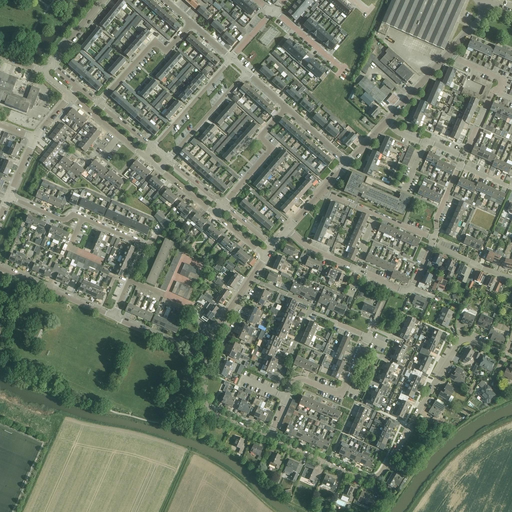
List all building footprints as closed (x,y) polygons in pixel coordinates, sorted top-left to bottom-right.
[(120,0),(116,5),(122,9),(126,4),(121,0),(120,0)] [(195,10),(200,5),(195,0),(190,5),(195,10)] [(246,0),(242,0),(237,6),(236,7),(240,11),(241,10),(248,2),(249,1),(246,0)] [(302,0),(299,0),(296,4),(305,11),(309,6),(302,0)] [(341,0),(340,0),(335,6),(338,10),(344,3),(341,0)] [(389,7),(378,32),(385,36),(389,26),(444,51),(466,0),(389,0),(386,6),(389,7)] [(152,1),(148,6),(153,11),(157,6),(152,1)] [(248,2),(241,10),(245,13),(252,5),(248,2)] [(344,3),(338,10),(342,13),(348,6),(344,3)] [(296,4),(292,9),(300,16),(305,11),(296,4)] [(112,10),(118,14),(122,9),(116,5),(112,10)] [(257,9),(252,5),(245,13),(244,14),(251,20),(256,15),(253,13),(257,9)] [(153,11),(158,15),(162,10),(157,6),(153,11)] [(348,6),(342,13),(346,16),(352,10),(348,6)] [(197,12),(202,16),(207,11),(202,7),(197,12)] [(292,9),(288,14),(290,16),(290,17),(292,19),(293,19),(296,21),(300,16),(292,9)] [(122,18),(118,14),(112,10),(108,15),(114,19),(116,17),(120,20),(122,18)] [(162,10),(158,15),(162,19),(167,14),(162,10)] [(219,12),(221,15),(226,19),(228,17),(221,10),(219,12)] [(207,21),(211,17),(212,16),(207,11),(202,16),(207,21)] [(167,14),(162,19),(167,24),(172,19),(167,14)] [(104,20),(110,24),(114,19),(108,15),(104,20)] [(122,18),(126,22),(129,24),(133,19),(131,17),(129,15),(126,19),(123,16),(122,18)] [(315,21),(311,17),(303,26),(308,30),(315,21)] [(172,19),(167,24),(172,28),(177,23),(172,19)] [(110,24),(104,20),(100,25),(105,30),(110,24)] [(211,26),(216,30),(220,25),(215,21),(211,26)] [(315,21),(308,30),(312,33),(311,33),(312,33),(319,25),(319,24),(317,26),(314,23),(315,21)] [(238,30),(240,28),(234,22),(228,28),(231,31),(234,27),(238,30)] [(172,28),(173,29),(177,32),(182,27),(177,23),(172,28)] [(221,35),(225,30),(220,25),(216,30),(221,35)] [(323,28),(319,25),(312,33),(316,37),(323,28)] [(93,33),(99,37),(103,32),(98,28),(93,33)] [(240,28),(238,30),(241,34),(237,39),(239,41),(246,34),(240,28)] [(323,28),(316,37),(320,40),(326,33),(322,30),(323,28)] [(141,34),(146,39),(151,34),(146,29),(141,34)] [(95,42),(99,37),(93,33),(89,38),(95,42)] [(222,38),(227,42),(231,37),(226,33),(222,38)] [(329,37),(326,33),(320,40),(323,43),(323,44),(329,37)] [(137,39),(142,44),(146,39),(141,34),(137,39)] [(191,35),(186,40),(191,45),(196,40),(191,35)] [(231,37),(227,42),(232,47),(236,42),(231,37)] [(333,40),(329,37),(323,44),(327,47),(335,38),(333,40)] [(90,47),(95,42),(89,38),(85,43),(90,47)] [(339,42),(335,38),(327,47),(328,47),(332,51),(339,42)] [(133,44),(138,49),(142,44),(137,39),(133,44)] [(200,44),(196,40),(191,45),(196,49),(200,44)] [(293,44),(289,40),(284,46),(281,49),(286,53),(294,44),(293,44)] [(471,40),(468,47),(474,50),(477,43),(471,40)] [(90,47),(85,43),(81,48),(85,51),(86,52),(90,47)] [(477,43),(474,50),(479,52),(483,45),(477,43)] [(128,49),(133,53),(138,49),(133,44),(130,47),(129,46),(127,48),(128,49)] [(205,49),(200,44),(196,49),(201,54),(205,49)] [(298,47),(294,44),(286,53),(290,57),(298,47)] [(488,48),(483,45),(479,52),(485,55),(488,48)] [(298,48),(298,47),(290,57),(294,60),(302,51),(298,48)] [(496,47),(494,50),(493,54),(498,56),(502,49),(496,47)] [(387,54),(379,62),(401,81),(405,85),(414,75),(402,65),(404,62),(389,48),(385,52),(387,54)] [(494,50),(488,48),(485,55),(491,57),(493,54),(494,50)] [(133,53),(128,49),(124,54),(129,58),(133,53)] [(210,53),(205,49),(201,54),(206,58),(210,53)] [(498,56),(504,59),(507,52),(502,49),(498,56)] [(154,50),(151,53),(147,57),(154,63),(161,54),(159,52),(158,53),(154,50)] [(306,55),(302,51),(294,60),(302,67),(306,62),(303,59),(306,55)] [(371,61),(394,81),(398,85),(401,81),(379,62),(368,52),(361,70),(365,74),(371,61)] [(111,57),(108,55),(106,53),(102,58),(104,60),(105,58),(108,61),(111,57)] [(178,53),(173,58),(178,62),(183,57),(178,53)] [(215,57),(210,53),(206,58),(210,62),(215,57)] [(116,62),(122,67),(126,62),(121,57),(116,62)] [(215,57),(210,62),(208,65),(211,67),(213,65),(215,67),(216,66),(219,62),(220,62),(215,57)] [(275,65),(276,63),(270,57),(266,61),(269,64),(271,61),(275,65)] [(169,63),(174,67),(178,62),(173,58),(169,63)] [(68,65),(73,70),(78,65),(73,60),(68,65)] [(309,64),(306,62),(302,67),(309,73),(317,64),(312,60),(309,64)] [(117,72),(122,67),(116,62),(112,67),(117,72)] [(169,72),(174,67),(169,63),(164,68),(169,72)] [(321,68),(317,64),(309,73),(310,72),(314,76),(321,68)] [(78,74),(83,69),(78,65),(73,70),(78,74)] [(108,72),(109,73),(113,77),(117,72),(112,67),(108,72)] [(264,76),(269,71),(264,67),(260,71),(264,76)] [(164,68),(160,72),(165,77),(169,72),(164,68)] [(326,72),(321,68),(314,76),(319,80),(320,79),(322,82),(327,77),(324,74),(326,72)] [(447,73),(454,76),(456,71),(449,68),(447,73)] [(78,74),(83,79),(88,73),(83,69),(78,74)] [(92,69),(88,73),(83,79),(88,83),(93,78),(90,75),(94,71),(92,69)] [(203,74),(206,77),(209,74),(204,69),(203,70),(201,72),(203,74)] [(269,80),(273,77),(274,76),(269,71),(264,76),(269,80)] [(0,102),(1,101),(5,103),(5,105),(12,107),(27,113),(29,109),(32,110),(34,106),(35,106),(35,104),(34,104),(33,104),(38,90),(40,90),(32,87),(27,100),(11,94),(15,86),(17,79),(10,76),(0,72),(0,102)] [(156,77),(161,82),(165,77),(160,72),(156,77)] [(452,82),(454,76),(447,73),(444,79),(452,82)] [(200,74),(196,79),(201,83),(205,78),(200,74)] [(379,105),(380,103),(390,93),(394,88),(395,89),(385,79),(382,83),(385,85),(380,90),(365,77),(358,85),(365,92),(365,93),(374,101),(379,105)] [(93,78),(88,83),(93,87),(97,82),(93,78)] [(276,78),(275,79),(272,82),(277,87),(281,82),(276,78)] [(196,79),(191,83),(197,88),(201,83),(196,79)] [(449,87),(452,82),(444,79),(442,84),(449,87)] [(148,85),(154,90),(158,85),(153,80),(148,85)] [(296,84),(301,89),(302,87),(295,80),(290,86),(293,88),(296,84)] [(98,92),(102,86),(97,82),(93,87),(98,92)] [(286,86),(281,82),(277,87),(281,91),(286,86)] [(436,82),(434,87),(441,90),(443,85),(449,88),(449,87),(442,84),(436,82)] [(185,87),(187,89),(187,88),(192,93),(197,88),(191,83),(189,86),(187,84),(185,87)] [(244,95),(246,94),(250,89),(245,84),(241,89),(243,91),(242,93),(244,95)] [(150,95),(154,90),(148,85),(144,90),(150,95)] [(301,89),(297,93),(292,98),(297,103),(302,98),(299,95),(300,93),(301,94),(303,91),(313,100),(314,98),(302,87),(301,89)] [(431,93),(438,96),(441,90),(434,87),(431,93)] [(187,89),(183,93),(188,98),(192,93),(187,88),(187,89)] [(246,94),(248,96),(246,98),(249,100),(251,98),(255,93),(250,89),(246,94)] [(287,94),(292,98),(297,93),(292,89),(287,94)] [(145,100),(150,95),(144,90),(140,95),(145,100)] [(110,97),(115,102),(120,96),(115,92),(110,97)] [(169,95),(170,95),(167,93),(163,98),(165,100),(168,102),(172,98),(169,95)] [(184,103),(188,98),(183,93),(178,98),(184,103)] [(255,93),(251,98),(255,102),(260,97),(255,93)] [(381,112),(375,106),(372,103),(374,101),(365,93),(360,98),(372,109),(368,113),(374,119),(381,112)] [(442,97),(438,96),(431,93),(429,98),(436,101),(439,103),(442,97)] [(399,99),(397,97),(393,94),(386,102),(392,107),(399,99)] [(232,99),(237,104),(239,101),(240,100),(235,95),(232,99)] [(115,102),(120,106),(125,101),(120,96),(115,102)] [(255,102),(260,107),(265,102),(260,97),(255,102)] [(434,107),(436,101),(429,98),(427,104),(426,104),(434,107)] [(476,107),(479,101),(471,98),(469,104),(476,107)] [(299,105),(304,109),(309,104),(304,100),(299,105)] [(125,101),(120,106),(125,110),(130,105),(125,101)] [(182,106),(178,102),(176,101),(172,106),(177,111),(182,106)] [(421,101),(418,107),(426,110),(428,105),(433,108),(434,107),(426,104),(427,104),(421,101)] [(228,107),(233,112),(238,107),(232,102),(228,107)] [(265,111),(270,106),(265,102),(260,107),(265,111)] [(490,111),(496,113),(499,106),(493,103),(490,111)] [(245,104),(244,106),(243,106),(242,108),(246,112),(248,110),(250,108),(245,104)] [(314,108),(309,104),(304,109),(309,114),(314,108)] [(474,113),(476,107),(469,104),(466,110),(474,113)] [(125,110),(130,115),(135,109),(130,105),(125,110)] [(173,116),(177,111),(172,106),(170,109),(166,106),(164,108),(168,111),(173,116)] [(275,110),(270,106),(265,111),(263,114),(266,116),(268,114),(270,115),(271,115),(275,110)] [(496,113),(502,116),(505,109),(499,106),(496,113)] [(223,112),(229,117),(233,112),(228,107),(223,112)] [(423,116),(425,113),(428,114),(429,112),(426,110),(418,107),(416,112),(423,116)] [(67,117),(70,120),(71,121),(77,113),(72,109),(68,115),(67,114),(63,119),(65,121),(67,119),(66,119),(67,117)] [(135,109),(130,115),(135,119),(139,114),(135,109)] [(502,116),(508,118),(511,111),(505,109),(502,116)] [(471,119),(474,113),(466,110),(464,116),(471,119)] [(140,123),(144,118),(142,116),(145,113),(142,111),(139,114),(135,119),(140,123)] [(168,121),(173,116),(168,111),(163,116),(168,121)] [(223,112),(219,117),(224,121),(229,117),(223,112)] [(413,118),(421,121),(423,116),(416,112),(413,118)] [(72,121),(75,124),(76,124),(82,117),(77,113),(71,121),(70,120),(67,123),(70,125),(71,123),(72,121)] [(317,114),(316,115),(313,119),(318,123),(322,119),(317,114)] [(341,122),(342,120),(337,115),(335,117),(334,117),(331,120),(333,122),(334,121),(338,125),(341,122)] [(464,116),(461,121),(465,123),(468,125),(471,119),(464,116)] [(81,128),(87,121),(82,117),(76,124),(75,124),(72,127),(74,129),(76,127),(76,126),(77,125),(81,128)] [(215,122),(218,125),(220,126),(224,121),(219,117),(215,122)] [(144,118),(140,123),(144,128),(149,122),(144,118)] [(284,128),(288,123),(283,118),(279,123),(284,128)] [(411,123),(418,127),(421,121),(413,118),(411,123)] [(323,128),(326,124),(327,123),(322,119),(318,123),(323,128)] [(458,120),(455,126),(462,129),(465,123),(461,121),(461,122),(458,120)] [(149,132),(154,127),(149,122),(144,128),(149,132)] [(255,132),(260,127),(255,122),(250,127),(255,132)] [(68,129),(65,126),(61,123),(57,128),(64,134),(65,133),(67,130),(69,131),(69,132),(71,134),(72,131),(69,128),(68,129)] [(288,123),(284,128),(289,132),(293,127),(288,123)] [(90,132),(97,138),(101,133),(95,128),(96,128),(90,124),(89,126),(91,127),(93,128),(90,131),(90,132)] [(207,130),(213,135),(217,130),(212,125),(207,130)] [(330,134),(334,129),(329,125),(325,130),(330,134)] [(437,125),(436,128),(435,131),(441,133),(443,128),(441,127),(441,126),(437,125)] [(453,131),(453,132),(460,135),(462,129),(455,126),(453,131)] [(154,136),(159,131),(154,127),(149,132),(154,136)] [(250,127),(245,132),(251,137),(255,132),(250,127)] [(298,131),(293,127),(289,132),(294,136),(298,131)] [(57,128),(53,133),(61,138),(64,135),(65,136),(65,137),(67,138),(69,136),(65,133),(64,134),(57,128)] [(93,143),(97,138),(90,132),(90,131),(86,128),(86,129),(85,130),(87,132),(89,133),(86,136),(86,137),(93,143)] [(282,140),(281,140),(279,138),(282,135),(281,135),(284,131),(283,129),(277,136),(275,138),(280,142),(282,140)] [(339,134),(334,129),(330,134),(335,139),(339,134)] [(203,135),(209,140),(213,135),(207,130),(203,135)] [(82,141),(89,148),(93,143),(86,137),(86,136),(80,131),(79,133),(83,137),(83,136),(85,138),(83,141),(82,141)] [(303,136),(298,131),(294,136),(298,141),(303,136)] [(453,131),(453,132),(450,131),(448,136),(450,137),(451,138),(456,140),(457,140),(460,135),(453,132),(453,131)] [(4,132),(0,142),(0,143),(2,145),(5,138),(7,139),(9,134),(4,132)] [(241,137),(246,142),(251,137),(245,132),(241,137)] [(49,138),(55,142),(56,143),(57,143),(60,139),(61,141),(63,143),(65,141),(61,138),(53,133),(49,138)] [(357,138),(353,134),(352,133),(347,138),(352,143),(357,138)] [(199,140),(202,143),(204,145),(209,140),(203,135),(199,140)] [(298,141),(303,145),(308,140),(303,136),(298,141)] [(241,137),(236,142),(241,147),(246,142),(241,137)] [(391,146),(391,145),(393,140),(386,137),(383,142),(391,146)] [(82,141),(83,141),(79,138),(77,140),(79,142),(80,141),(81,142),(78,146),(85,152),(89,148),(82,141)] [(348,148),(352,143),(347,138),(343,143),(348,148)] [(308,149),(313,144),(308,140),(303,145),(308,149)] [(405,152),(406,151),(408,146),(396,141),(395,143),(397,144),(396,144),(405,147),(403,151),(405,152)] [(62,157),(63,154),(61,153),(59,152),(62,148),(57,143),(56,143),(55,142),(51,147),(58,154),(62,157)] [(236,142),(232,147),(237,152),(241,147),(236,142)] [(381,148),(388,151),(391,146),(383,142),(381,148)] [(11,147),(11,149),(18,152),(20,146),(13,143),(12,145),(11,147)] [(313,154),(317,149),(313,144),(308,149),(313,154)] [(58,161),(60,159),(57,157),(57,158),(55,157),(58,154),(51,147),(47,152),(54,158),(58,161)] [(227,152),(232,157),(237,152),(232,147),(227,152)] [(471,154),(476,157),(480,149),(474,147),(471,154)] [(378,154),(380,154),(380,155),(386,157),(388,151),(381,148),(378,153),(378,154)] [(11,149),(8,155),(15,158),(18,152),(11,149)] [(189,154),(188,153),(184,149),(179,155),(184,159),(189,154)] [(313,154),(318,158),(322,153),(317,149),(313,154)] [(476,157),(482,159),(485,151),(480,149),(476,157)] [(283,151),(279,156),(284,160),(289,155),(283,151)] [(378,154),(378,153),(373,151),(370,157),(378,160),(380,155),(380,154),(378,154)] [(485,151),(482,159),(487,161),(491,154),(485,151)] [(54,166),(56,164),(54,162),(53,162),(52,161),(54,158),(47,152),(43,157),(50,163),(54,166)] [(232,157),(227,152),(222,158),(228,162),(232,157)] [(320,160),(317,163),(320,165),(323,162),(327,157),(322,153),(318,158),(320,160)] [(425,161),(431,163),(434,156),(429,153),(425,161)] [(7,158),(2,156),(0,154),(0,158),(2,159),(1,162),(4,163),(2,167),(10,170),(12,164),(6,161),(7,158)] [(184,159),(189,163),(194,158),(189,154),(184,159)] [(491,154),(487,161),(493,164),(495,159),(496,156),(491,154)] [(280,165),(284,160),(279,156),(274,161),(280,165)] [(436,166),(438,161),(439,161),(440,158),(434,156),(431,163),(436,165),(436,166)] [(48,166),(50,163),(43,157),(39,161),(43,164),(45,166),(50,170),(52,168),(50,166),(49,167),(48,166)] [(63,168),(69,161),(64,157),(58,164),(55,167),(57,169),(58,167),(58,166),(59,165),(62,167),(63,168)] [(323,162),(324,163),(328,167),(332,162),(327,157),(323,162)] [(368,162),(375,165),(378,160),(370,157),(368,162)] [(194,158),(189,163),(194,168),(199,162),(194,158)] [(497,169),(500,162),(495,159),(493,164),(492,167),(497,169)] [(69,171),(74,165),(69,161),(63,168),(62,167),(59,171),(61,173),(63,171),(63,170),(64,169),(68,172),(69,171)] [(89,169),(93,171),(93,172),(99,164),(94,161),(89,168),(88,167),(85,171),(87,173),(89,171),(88,170),(89,169)] [(129,177),(130,178),(141,165),(136,161),(130,168),(134,171),(133,173),(132,173),(129,177)] [(274,161),(270,165),(276,170),(280,165),(274,161)] [(444,163),(439,161),(438,161),(436,166),(436,165),(435,168),(441,171),(444,163)] [(199,162),(194,168),(199,172),(204,167),(199,162)] [(368,162),(366,168),(373,171),(375,165),(368,162)] [(497,169),(503,172),(506,164),(500,162),(497,169)] [(74,175),(80,167),(75,163),(74,165),(69,171),(73,174),(72,175),(71,175),(69,177),(72,179),(75,175),(74,175)] [(441,171),(446,173),(449,166),(444,163),(441,171)] [(94,173),(97,175),(98,176),(104,168),(99,164),(93,172),(93,171),(90,175),(92,176),(93,174),(94,173)] [(309,170),(302,164),(296,171),(298,173),(302,168),(307,173),(308,173),(310,171),(309,170)] [(508,174),(511,166),(506,164),(503,172),(508,174)] [(135,178),(137,180),(146,169),(141,165),(130,178),(131,179),(136,173),(139,175),(137,177),(137,176),(135,178)] [(271,175),(276,170),(270,165),(266,170),(271,175)] [(446,173),(452,176),(455,168),(449,166),(446,173)] [(0,172),(7,176),(10,170),(2,167),(1,170),(0,169),(0,172)] [(79,178),(82,175),(84,172),(85,171),(80,167),(74,175),(75,175),(77,178),(76,179),(74,181),(76,183),(79,179),(79,178)] [(199,172),(204,176),(208,171),(204,167),(199,172)] [(99,176),(103,179),(104,178),(109,172),(104,168),(98,176),(97,175),(94,179),(96,180),(98,178),(99,176)] [(373,171),(366,168),(363,173),(370,176),(373,171)] [(143,184),(142,184),(145,180),(150,173),(146,169),(137,180),(138,180),(140,177),(143,179),(142,181),(142,180),(140,182),(139,184),(138,184),(136,186),(139,188),(143,184)] [(262,175),(267,180),(271,175),(266,170),(262,175)] [(110,171),(109,172),(104,178),(108,181),(107,183),(106,182),(104,184),(107,186),(110,182),(109,182),(115,175),(110,171)] [(208,171),(204,176),(209,181),(213,175),(208,171)] [(365,178),(352,172),(344,193),(356,198),(358,193),(362,194),(361,198),(365,199),(365,198),(368,199),(367,200),(371,202),(372,201),(374,202),(374,203),(377,205),(378,203),(380,204),(380,206),(383,207),(384,206),(387,207),(386,209),(390,210),(391,209),(393,210),(393,211),(402,215),(410,197),(400,193),(399,196),(402,197),(399,202),(361,186),(365,178)] [(316,180),(313,177),(311,175),(311,176),(309,174),(305,178),(307,180),(306,180),(312,185),(316,180)] [(109,182),(110,182),(113,185),(111,187),(111,186),(109,188),(111,190),(114,186),(120,179),(115,175),(109,182)] [(209,181),(213,185),(218,180),(213,175),(209,181)] [(257,180),(263,185),(267,180),(262,175),(257,180)] [(149,186),(152,189),(158,181),(153,177),(148,183),(150,185),(149,186)] [(457,186),(461,188),(462,188),(466,181),(460,178),(457,186)] [(124,182),(120,179),(114,186),(118,189),(116,191),(116,190),(114,192),(116,194),(120,189),(120,188),(124,182)] [(213,185),(218,189),(223,184),(218,180),(213,185)] [(253,185),(257,188),(258,190),(263,185),(257,180),(253,185)] [(282,184),(280,182),(277,180),(273,185),(273,186),(274,185),(277,189),(282,184)] [(308,190),(312,185),(306,180),(302,185),(308,190)] [(159,191),(160,189),(163,185),(158,181),(152,189),(155,191),(156,189),(159,191)] [(468,191),(471,183),(466,181),(462,188),(468,191)] [(229,190),(233,185),(231,182),(226,187),(223,184),(218,189),(223,194),(228,189),(229,190)] [(298,190),(289,183),(287,185),(289,186),(288,186),(293,191),(294,190),(296,191),(293,195),(299,200),(303,195),(298,190)] [(471,183),(468,191),(473,193),(474,190),(475,190),(477,186),(471,183)] [(480,193),(483,185),(478,183),(477,186),(475,190),(480,193)] [(277,189),(274,185),(273,186),(269,190),(271,192),(273,194),(277,189)] [(308,190),(302,185),(298,190),(303,195),(308,190)] [(485,195),(489,188),(483,185),(480,193),(485,195)] [(167,200),(172,194),(169,192),(170,190),(166,187),(161,193),(163,194),(162,196),(167,200)] [(417,194),(423,197),(426,189),(420,187),(417,194)] [(494,190),(489,188),(485,195),(491,198),(494,190)] [(423,197),(428,199),(432,192),(426,189),(423,197)] [(281,192),(279,190),(275,195),(277,197),(278,199),(280,197),(280,198),(283,195),(281,192)] [(491,198),(496,200),(500,193),(494,190),(491,198)] [(39,191),(36,198),(42,200),(45,194),(39,191)] [(428,199),(434,202),(437,194),(432,192),(428,199)] [(496,200),(498,201),(502,203),(505,195),(500,193),(496,200)] [(48,203),(51,196),(45,194),(42,200),(48,203)] [(174,203),(176,205),(181,199),(177,195),(175,197),(172,194),(167,200),(172,205),(174,203)] [(443,197),(438,195),(437,194),(434,202),(439,204),(443,197)] [(76,206),(79,199),(73,196),(70,195),(67,201),(70,202),(69,203),(76,206)] [(275,195),(269,202),(274,207),(276,204),(273,202),(274,201),(275,202),(277,199),(276,198),(277,197),(275,195)] [(289,200),(294,204),(299,200),(293,195),(289,200)] [(48,203),(54,206),(57,199),(51,196),(48,203)] [(58,196),(57,199),(54,206),(60,208),(61,206),(63,207),(64,204),(65,205),(68,199),(64,197),(64,199),(58,196)] [(82,199),(81,201),(79,206),(85,208),(88,202),(82,199)] [(176,208),(182,212),(187,206),(184,204),(185,202),(181,199),(176,205),(178,206),(176,208)] [(239,205),(244,210),(249,204),(244,200),(239,205)] [(290,209),(294,204),(289,200),(285,204),(290,209)] [(467,209),(466,208),(467,205),(460,201),(457,207),(465,210),(466,211),(467,209)] [(88,202),(85,208),(91,211),(94,205),(88,202)] [(337,211),(337,210),(339,205),(331,202),(329,208),(337,211)] [(265,215),(270,210),(272,207),(267,203),(265,205),(267,207),(265,209),(267,210),(264,214),(265,215)] [(244,210),(249,214),(254,208),(249,204),(244,210)] [(280,209),(282,211),(286,214),(290,209),(285,204),(280,209)] [(91,211),(97,214),(100,207),(94,205),(91,211)] [(185,219),(187,217),(188,215),(191,216),(195,211),(191,207),(190,209),(187,206),(182,212),(182,213),(180,216),(185,219)] [(496,216),(499,210),(497,208),(494,206),(492,210),(490,214),(494,215),(496,216)] [(97,214),(103,216),(106,210),(100,207),(97,214)] [(457,207),(455,213),(462,216),(465,210),(457,207)] [(254,208),(249,214),(254,218),(259,213),(254,208)] [(327,213),(334,216),(337,211),(329,208),(327,213)] [(105,217),(111,220),(114,213),(108,211),(105,217)] [(191,222),(193,222),(196,224),(201,218),(198,216),(200,214),(195,211),(191,216),(191,217),(187,221),(190,224),(191,222)] [(156,214),(154,217),(156,218),(160,224),(164,219),(165,217),(158,212),(156,214)] [(111,220),(117,222),(120,216),(114,213),(111,220)] [(259,222),(264,217),(259,213),(254,218),(259,222)] [(327,213),(325,219),(330,221),(332,222),(334,216),(327,213)] [(360,219),(366,222),(369,216),(362,213),(360,219)] [(452,218),(460,221),(462,216),(455,213),(452,218)] [(25,223),(28,224),(27,227),(30,228),(31,226),(34,219),(28,216),(25,223)] [(120,216),(117,222),(123,225),(126,219),(120,216)] [(264,227),(269,221),(264,217),(259,222),(264,227)] [(201,218),(196,224),(194,227),(202,233),(203,231),(210,223),(206,219),(205,221),(201,218)] [(323,218),(320,224),(328,227),(330,221),(325,219),(323,218)] [(460,221),(452,218),(450,223),(457,227),(460,221)] [(34,219),(31,226),(37,228),(40,221),(34,219)] [(126,219),(123,225),(129,228),(132,221),(126,219)] [(357,224),(364,227),(366,222),(360,219),(357,224)] [(40,221),(37,228),(36,231),(44,235),(47,230),(44,228),(46,224),(40,221)] [(129,228),(135,230),(138,224),(132,221),(129,228)] [(274,226),(270,222),(269,221),(264,227),(269,231),(274,226)] [(203,231),(210,237),(216,230),(213,228),(214,226),(210,223),(203,231)] [(447,229),(455,232),(457,227),(450,223),(447,229)] [(141,233),(144,226),(138,224),(135,230),(141,233)] [(320,224),(318,229),(326,232),(328,227),(320,224)] [(355,230),(362,233),(364,227),(357,224),(355,230)] [(384,234),(387,226),(381,224),(378,231),(384,234)] [(147,235),(150,229),(144,226),(141,233),(147,235)] [(389,236),(392,229),(387,226),(384,234),(389,236)] [(49,233),(52,235),(51,238),(53,239),(58,229),(52,227),(49,233)] [(53,239),(59,242),(64,232),(58,229),(53,239)] [(318,229),(316,235),(323,238),(326,232),(318,229)] [(389,236),(395,239),(398,231),(392,229),(389,236)] [(445,235),(452,238),(454,239),(455,236),(453,236),(454,235),(455,236),(456,233),(455,233),(455,232),(447,229),(445,235)] [(212,240),(213,238),(216,241),(218,239),(220,240),(225,235),(220,231),(219,233),(216,230),(210,237),(209,238),(212,240)] [(352,235),(359,238),(362,233),(355,230),(352,235)] [(395,239),(400,241),(403,233),(398,231),(395,239)] [(62,243),(63,240),(67,241),(70,234),(64,232),(59,242),(62,243)] [(95,238),(102,241),(104,235),(98,232),(95,238)] [(406,243),(409,236),(403,233),(400,241),(406,243)] [(224,250),(231,242),(227,240),(229,238),(225,235),(220,240),(217,244),(224,250)] [(314,240),(321,243),(323,238),(316,235),(314,240)] [(350,241),(357,244),(359,238),(352,235),(350,241)] [(411,246),(414,238),(409,236),(406,243),(411,246)] [(469,246),(472,239),(467,236),(463,244),(469,246)] [(95,238),(92,244),(99,247),(101,244),(105,246),(106,243),(102,241),(95,238)] [(420,241),(414,238),(411,246),(417,248),(420,241)] [(165,239),(162,247),(146,283),(155,287),(156,284),(155,283),(173,242),(165,239)] [(478,241),(472,239),(469,246),(474,249),(478,241)] [(354,249),(357,244),(350,241),(347,246),(354,249)] [(483,244),(479,242),(478,241),(474,249),(480,251),(483,244)] [(232,251),(234,252),(239,246),(235,243),(234,245),(231,242),(224,250),(227,253),(229,251),(231,253),(232,251)] [(90,250),(94,251),(92,254),(97,256),(98,253),(97,253),(99,247),(92,244),(90,250)] [(120,249),(125,251),(132,254),(135,248),(128,245),(126,248),(121,246),(120,249)] [(243,250),(239,246),(234,252),(237,254),(235,256),(240,260),(245,254),(242,251),(243,250)] [(283,253),(288,255),(291,256),(292,253),(295,254),(297,251),(286,246),(283,253)] [(358,251),(357,250),(354,249),(347,246),(347,247),(351,248),(349,253),(356,256),(358,251)] [(487,249),(487,250),(485,254),(488,255),(486,260),(487,261),(487,262),(489,262),(490,262),(491,263),(495,254),(492,253),(493,251),(487,249)] [(122,257),(129,260),(132,254),(125,251),(124,254),(120,253),(118,255),(123,257),(122,257)] [(9,260),(15,263),(19,253),(17,252),(15,255),(12,254),(9,260)] [(21,265),(24,256),(25,255),(19,253),(15,263),(21,265)] [(349,253),(346,259),(353,262),(356,256),(349,253)] [(244,267),(245,265),(247,263),(249,264),(254,259),(250,255),(248,257),(245,254),(240,260),(238,262),(244,267)] [(365,261),(371,264),(372,264),(375,257),(368,254),(365,261)] [(439,263),(440,261),(442,257),(436,254),(432,263),(436,265),(434,270),(436,270),(434,274),(438,275),(439,272),(441,268),(442,265),(439,263)] [(495,254),(491,263),(492,263),(493,264),(494,265),(495,265),(495,264),(497,265),(499,260),(502,262),(504,256),(501,255),(500,257),(495,254)] [(24,256),(21,265),(27,268),(28,265),(31,266),(33,260),(30,259),(29,261),(26,260),(27,258),(24,256)] [(279,256),(276,263),(286,267),(287,264),(284,263),(286,259),(279,256)] [(509,270),(511,261),(506,259),(506,257),(504,256),(502,262),(505,263),(503,268),(505,268),(505,269),(507,270),(508,269),(509,270)] [(127,266),(129,260),(122,257),(120,263),(127,266)] [(379,267),(382,260),(375,257),(372,264),(379,267)] [(305,266),(311,269),(315,260),(309,258),(308,260),(305,259),(302,266),(305,267),(305,266)] [(315,260),(311,269),(317,271),(317,272),(320,274),(323,267),(320,266),(321,263),(315,260)] [(386,270),(389,263),(382,260),(379,267),(386,270)] [(446,279),(450,281),(452,278),(456,269),(453,268),(455,263),(452,261),(451,262),(448,260),(444,269),(449,272),(447,276),(446,279)] [(32,271),(38,273),(42,264),(43,263),(40,261),(38,265),(35,263),(32,271)] [(53,272),(56,273),(58,268),(59,265),(56,263),(53,269),(48,266),(47,269),(44,276),(50,278),(53,272)] [(120,263),(119,266),(115,265),(114,267),(124,272),(127,266),(120,263)] [(273,269),(278,271),(280,272),(281,269),(285,270),(286,267),(276,263),(273,269)] [(389,263),(386,270),(393,273),(394,271),(396,266),(389,263)] [(38,273),(44,276),(47,269),(48,266),(42,264),(38,273)] [(461,265),(459,269),(457,273),(463,276),(460,281),(465,283),(470,273),(466,271),(468,268),(461,265)] [(122,277),(124,272),(114,267),(113,270),(116,271),(115,274),(122,277)] [(62,284),(66,273),(61,271),(62,269),(58,268),(56,273),(59,274),(56,281),(62,284)] [(328,282),(331,283),(337,270),(332,268),(331,271),(328,269),(324,277),(329,279),(328,282)] [(336,281),(336,282),(341,284),(342,282),(343,283),(345,278),(344,278),(344,276),(341,275),(342,272),(337,270),(331,283),(334,284),(336,281)] [(391,277),(395,279),(396,280),(399,273),(394,271),(393,273),(391,277)] [(438,276),(428,271),(425,278),(424,277),(422,283),(428,286),(430,280),(434,282),(435,278),(436,279),(438,276)] [(481,286),(483,282),(485,277),(482,276),(483,275),(482,274),(481,273),(480,272),(479,273),(477,272),(474,281),(479,283),(478,285),(481,286)] [(66,273),(62,284),(68,286),(71,279),(70,279),(71,277),(68,276),(69,274),(66,273)] [(278,276),(274,275),(270,273),(267,280),(276,284),(278,281),(276,280),(278,276)] [(287,279),(287,278),(293,281),(294,279),(288,276),(281,273),(280,275),(287,279)] [(399,273),(396,280),(402,282),(405,275),(399,273)] [(231,279),(237,283),(241,278),(235,274),(231,279)] [(410,278),(406,276),(405,275),(402,282),(407,285),(410,278)] [(443,290),(445,287),(447,282),(442,280),(443,279),(438,277),(437,279),(436,279),(431,290),(435,292),(438,284),(439,285),(438,288),(443,290)] [(492,292),(494,288),(496,283),(493,282),(494,280),(493,279),(492,278),(491,277),(490,278),(489,277),(485,285),(490,288),(489,291),(492,292)] [(71,279),(68,286),(73,289),(77,282),(71,279)] [(79,291),(85,294),(90,283),(81,279),(78,286),(81,287),(79,291)] [(237,283),(231,279),(227,285),(233,289),(237,283)] [(166,292),(168,287),(169,284),(163,282),(160,289),(166,292)] [(85,294),(91,296),(95,285),(90,283),(85,294)] [(293,283),(292,287),(290,292),(295,294),(298,285),(293,283)] [(503,286),(500,285),(501,285),(497,283),(493,291),(497,293),(497,292),(500,293),(503,286)] [(97,299),(101,288),(95,285),(91,296),(97,299)] [(299,296),(303,287),(298,285),(295,294),(299,296)] [(299,296),(304,298),(308,289),(309,286),(304,285),(303,287),(299,296)] [(104,289),(102,288),(101,288),(97,299),(102,301),(105,294),(102,293),(104,289)] [(309,300),(312,291),(308,289),(304,298),(309,300)] [(220,295),(226,299),(230,294),(224,290),(220,295)] [(274,292),(269,290),(268,292),(263,290),(261,294),(256,291),(254,294),(267,300),(270,293),(273,294),(274,292)] [(315,297),(318,299),(320,294),(320,293),(316,291),(315,293),(312,291),(309,300),(313,302),(315,297)] [(257,304),(260,305),(264,307),(267,300),(254,294),(253,297),(259,300),(257,304)] [(320,298),(318,303),(323,305),(327,297),(321,294),(320,298)] [(216,301),(218,302),(222,305),(226,299),(220,295),(216,301)] [(205,297),(203,299),(210,304),(210,303),(213,306),(215,304),(212,301),(205,297)] [(323,305),(328,307),(331,301),(332,299),(327,297),(323,305)] [(424,310),(427,306),(428,303),(425,302),(426,300),(421,298),(421,299),(415,297),(412,303),(422,308),(422,309),(424,310)] [(302,307),(303,305),(289,299),(287,303),(296,308),(297,305),(299,306),(298,307),(305,310),(306,309),(302,307)] [(327,309),(333,311),(336,303),(331,301),(328,307),(327,309)] [(210,304),(206,309),(207,310),(209,311),(215,315),(219,310),(214,307),(213,306),(210,303),(210,304)] [(285,308),(287,309),(294,312),(296,308),(287,303),(285,308)] [(333,311),(338,314),(342,305),(336,303),(333,311)] [(376,313),(380,304),(377,303),(375,308),(365,303),(362,310),(372,315),(373,312),(376,313)] [(126,311),(132,314),(135,307),(129,304),(126,311)] [(347,308),(342,305),(338,314),(343,316),(347,308)] [(135,307),(132,314),(138,317),(141,310),(135,307)] [(152,323),(158,326),(161,318),(158,317),(161,309),(158,307),(155,314),(156,315),(156,316),(155,316),(152,323)] [(263,319),(265,313),(253,308),(251,311),(246,309),(244,312),(261,319),(261,318),(263,319)] [(454,313),(449,311),(443,308),(436,323),(447,328),(454,313)] [(285,314),(295,318),(297,313),(294,312),(287,309),(285,314)] [(476,314),(468,311),(463,309),(461,315),(463,316),(461,322),(464,324),(465,322),(471,325),(471,326),(476,314)] [(138,317),(144,319),(147,312),(141,310),(138,317)] [(207,310),(201,319),(207,322),(209,319),(211,320),(215,315),(209,311),(207,310)] [(147,312),(144,319),(150,322),(153,315),(147,312)] [(259,323),(261,319),(244,312),(243,315),(249,317),(246,323),(250,325),(251,323),(257,325),(258,323),(259,323)] [(300,323),(296,321),(293,320),(295,318),(285,314),(283,318),(292,323),(295,324),(299,325),(300,323)] [(488,330),(490,325),(492,320),(481,315),(477,324),(484,327),(484,328),(488,330)] [(161,318),(158,326),(164,328),(167,321),(161,318)] [(283,318),(281,323),(290,327),(292,323),(283,318)] [(415,323),(417,325),(418,322),(408,318),(407,320),(404,319),(403,321),(413,326),(415,323)] [(167,321),(164,328),(170,331),(173,324),(167,321)] [(308,327),(316,331),(318,325),(310,321),(308,327)] [(412,329),(413,326),(403,321),(402,324),(405,325),(404,327),(414,332),(416,333),(417,331),(412,329)] [(235,329),(247,335),(250,336),(253,330),(247,327),(247,325),(244,323),(242,329),(236,326),(235,329)] [(281,323),(279,328),(288,332),(290,327),(281,323)] [(173,324),(170,331),(176,334),(179,326),(173,324)] [(308,327),(305,333),(313,336),(316,331),(308,327)] [(410,333),(413,334),(414,332),(404,327),(402,330),(400,329),(399,331),(409,336),(410,333)] [(279,328),(277,332),(286,337),(288,332),(279,328)] [(247,335),(235,329),(233,332),(239,335),(237,339),(244,342),(247,335)] [(426,332),(432,335),(440,338),(442,333),(435,330),(433,332),(428,330),(426,332)] [(506,337),(501,335),(494,332),(494,331),(491,330),(488,335),(491,337),(490,340),(502,345),(503,344),(503,343),(506,337)] [(405,344),(410,346),(412,343),(409,342),(410,340),(407,339),(409,336),(399,331),(399,332),(397,331),(396,333),(400,335),(399,337),(406,341),(405,344)] [(277,332),(275,337),(282,340),(284,341),(286,337),(277,332)] [(303,338),(311,341),(313,336),(305,333),(303,338)] [(430,340),(437,343),(440,338),(432,335),(431,337),(427,336),(426,338),(430,340)] [(290,346),(290,344),(287,342),(284,341),(282,340),(275,337),(272,336),(270,341),(280,345),(281,343),(290,346)] [(344,336),(341,342),(348,345),(350,339),(344,336)] [(311,341),(303,338),(300,344),(308,347),(311,341)] [(421,342),(428,345),(435,348),(437,343),(430,340),(429,342),(425,341),(422,340),(421,342)] [(268,346),(286,354),(287,351),(283,350),(283,352),(278,350),(280,345),(270,341),(268,346)] [(341,342),(339,347),(346,350),(348,345),(341,342)] [(243,349),(240,348),(241,346),(234,343),(232,346),(226,344),(225,347),(241,354),(243,349)] [(394,348),(404,352),(406,350),(408,351),(410,346),(405,344),(404,346),(399,344),(398,347),(395,346),(394,348)] [(435,348),(428,345),(426,347),(423,346),(420,351),(429,355),(431,352),(433,353),(435,348)] [(266,350),(276,354),(277,352),(285,356),(286,354),(268,346),(266,350)] [(227,356),(238,361),(241,354),(225,347),(223,350),(229,353),(227,356)] [(336,353),(343,356),(346,350),(339,347),(336,353)] [(408,358),(406,357),(403,355),(404,352),(394,348),(393,350),(396,351),(395,354),(405,359),(407,360),(408,358)] [(467,363),(467,362),(468,362),(474,353),(467,349),(461,358),(464,360),(463,361),(464,363),(465,364),(467,363)] [(276,354),(266,350),(264,355),(269,357),(274,359),(276,354)] [(428,357),(429,355),(420,351),(419,354),(422,355),(421,357),(420,357),(419,359),(423,361),(430,364),(432,359),(428,357)] [(341,361),(343,356),(336,353),(334,359),(338,360),(341,361)] [(405,359),(395,354),(393,357),(391,356),(390,358),(394,360),(393,363),(399,365),(400,362),(401,359),(404,361),(405,359)] [(495,362),(487,359),(487,357),(483,356),(479,366),(491,371),(495,362)] [(269,357),(267,362),(282,368),(283,366),(277,364),(278,361),(274,359),(269,357)] [(293,365),(299,367),(303,359),(297,357),(293,365)] [(304,369),(308,361),(303,359),(299,367),(304,369)] [(345,363),(341,361),(338,360),(336,366),(343,369),(345,363)] [(232,364),(229,362),(225,361),(224,365),(218,362),(217,365),(232,372),(234,368),(233,367),(232,366),(232,364)] [(310,372),(313,364),(308,361),(304,369),(310,372)] [(414,363),(417,364),(420,366),(428,369),(430,364),(423,361),(421,364),(418,362),(417,363),(415,361),(414,363)] [(274,370),(275,368),(281,370),(282,368),(267,362),(265,366),(274,370)] [(511,362),(511,363),(508,370),(506,369),(503,376),(511,379),(511,362)] [(396,370),(399,365),(393,363),(392,365),(387,363),(386,366),(383,365),(382,367),(392,372),(393,369),(396,370)] [(316,374),(318,370),(319,366),(313,364),(310,372),(316,374)] [(416,367),(415,369),(413,372),(419,374),(420,372),(425,374),(428,369),(420,366),(417,364),(416,367)] [(232,372),(217,365),(215,368),(221,371),(219,375),(226,378),(228,375),(231,376),(232,372)] [(269,374),(272,375),(274,376),(278,378),(279,375),(273,373),(274,370),(265,366),(263,365),(260,372),(266,375),(267,373),(269,374)] [(340,374),(343,369),(336,366),(333,371),(340,374)] [(397,377),(394,376),(391,374),(392,372),(382,367),(381,370),(384,371),(383,373),(393,378),(396,379),(397,377)] [(465,381),(461,379),(463,375),(462,374),(463,371),(457,368),(452,376),(451,375),(449,379),(458,384),(457,386),(460,388),(465,381)] [(417,377),(419,374),(413,372),(411,371),(409,370),(409,371),(407,371),(405,376),(408,378),(408,379),(411,381),(419,384),(421,379),(417,377)] [(338,380),(340,374),(333,371),(331,377),(338,380)] [(389,379),(392,380),(393,378),(383,373),(381,376),(379,375),(378,377),(388,381),(389,379)] [(386,384),(388,381),(378,377),(377,379),(379,380),(378,383),(382,385),(381,388),(387,391),(389,385),(386,384)] [(409,386),(416,389),(419,384),(411,381),(410,383),(406,382),(405,384),(409,386)] [(439,396),(443,399),(448,401),(451,403),(454,398),(451,396),(453,392),(451,391),(453,388),(447,385),(442,393),(441,392),(439,396)] [(407,390),(414,394),(416,389),(409,386),(408,388),(404,387),(403,389),(407,390)] [(489,403),(492,400),(495,396),(489,390),(490,389),(487,386),(486,387),(485,387),(479,394),(484,399),(483,401),(486,404),(488,402),(489,403)] [(387,391),(381,388),(380,391),(375,389),(374,392),(372,390),(371,393),(380,397),(382,394),(385,395),(387,391)] [(400,397),(408,400),(409,397),(412,399),(414,394),(407,390),(405,393),(402,391),(400,397)] [(240,413),(242,414),(246,404),(247,402),(242,400),(245,394),(242,393),(239,398),(242,400),(237,410),(241,411),(240,413)] [(371,399),(386,406),(387,405),(381,402),(383,398),(380,397),(371,393),(370,395),(372,396),(371,399)] [(224,406),(225,407),(230,397),(227,395),(227,394),(225,394),(221,403),(225,404),(224,406)] [(232,407),(234,403),(236,398),(234,397),(234,398),(230,397),(225,407),(228,408),(228,406),(232,407)] [(299,404),(304,407),(305,407),(308,399),(302,397),(299,404)] [(396,404),(399,406),(407,409),(409,404),(406,403),(408,400),(400,397),(398,399),(402,401),(400,404),(397,402),(396,404)] [(258,407),(256,412),(254,417),(257,419),(256,420),(258,421),(263,409),(265,403),(255,399),(253,405),(258,407)] [(305,407),(310,409),(314,401),(308,399),(305,407)] [(386,406),(371,399),(370,401),(367,400),(366,403),(376,407),(377,404),(380,406),(380,405),(386,407),(386,406)] [(310,409),(316,412),(319,404),(314,401),(310,409)] [(444,413),(441,411),(442,412),(445,407),(435,401),(428,413),(437,418),(440,420),(444,413)] [(248,415),(250,410),(252,405),(250,404),(250,406),(246,404),(242,414),(244,415),(245,413),(248,415)] [(316,412),(321,414),(325,406),(319,404),(316,412)] [(325,406),(321,414),(326,417),(330,409),(325,406)] [(394,409),(397,411),(405,414),(407,409),(399,406),(398,409),(395,407),(394,409)] [(361,407),(358,413),(366,416),(369,411),(361,407)] [(263,409),(258,421),(260,422),(261,420),(264,422),(265,421),(269,423),(274,413),(263,409)] [(330,409),(326,417),(332,419),(335,411),(330,409)] [(332,419),(333,419),(338,421),(341,413),(335,411),(332,419)] [(402,419),(405,414),(397,411),(396,414),(392,412),(391,414),(402,419)] [(356,418),(364,422),(366,416),(358,413),(356,418)] [(361,427),(364,422),(356,418),(353,424),(361,427)] [(394,424),(395,422),(395,421),(389,419),(388,422),(387,421),(385,424),(380,422),(379,424),(392,430),(394,426),(396,427),(397,425),(394,424)] [(288,436),(289,437),(294,427),(290,426),(293,421),(290,420),(290,421),(289,424),(288,426),(286,429),(285,432),(285,433),(288,434),(288,436)] [(292,436),(295,437),(301,424),(299,423),(297,428),(294,427),(289,437),(291,438),(292,436)] [(298,441),(300,442),(304,432),(301,430),(303,424),(302,423),(301,424),(295,437),(299,439),(298,441)] [(351,429),(359,433),(361,427),(353,424),(351,429)] [(391,433),(392,430),(379,424),(378,426),(383,428),(382,432),(392,436),(393,434),(391,433)] [(356,438),(358,434),(359,433),(351,429),(348,435),(356,438)] [(304,432),(300,442),(301,443),(302,441),(306,442),(311,431),(308,430),(307,433),(304,432)] [(310,446),(314,436),(316,433),(313,431),(311,431),(306,442),(309,444),(308,446),(310,446)] [(391,438),(392,436),(382,432),(381,435),(377,433),(376,435),(388,440),(389,437),(391,438)] [(314,436),(310,446),(312,447),(313,445),(316,447),(321,435),(319,434),(317,437),(314,436)] [(319,450),(320,451),(325,441),(322,439),(323,436),(321,435),(316,447),(320,448),(319,450)] [(378,442),(387,446),(388,445),(386,444),(388,440),(376,435),(375,437),(379,439),(378,442)] [(240,449),(242,445),(244,440),(237,437),(233,446),(240,449)] [(327,451),(332,440),(329,439),(328,442),(325,441),(320,451),(322,452),(323,450),(327,451)] [(372,446),(383,451),(384,447),(386,448),(387,446),(378,442),(376,445),(373,444),(372,446)] [(344,447),(346,444),(344,443),(342,447),(340,446),(337,453),(339,454),(342,456),(341,458),(343,459),(347,448),(344,447)] [(259,456),(260,453),(262,448),(254,445),(252,449),(251,451),(250,452),(259,456)] [(350,450),(347,448),(343,459),(345,459),(346,457),(349,459),(354,447),(352,446),(350,450)] [(356,448),(354,447),(349,459),(353,460),(352,462),(353,463),(358,453),(355,452),(356,448)] [(361,454),(358,453),(353,463),(355,464),(356,462),(360,463),(364,452),(362,451),(361,454)] [(370,454),(364,452),(360,463),(363,465),(362,467),(364,468),(370,454)] [(281,456),(273,453),(270,462),(269,465),(275,468),(276,465),(277,465),(281,456)] [(375,457),(373,456),(372,459),(368,458),(370,454),(364,468),(366,469),(367,467),(370,468),(375,457)] [(298,465),(299,464),(289,460),(284,471),(290,474),(291,472),(293,473),(290,480),(295,482),(298,475),(299,473),(300,473),(302,467),(298,465)] [(305,468),(301,477),(305,478),(308,480),(313,482),(312,483),(315,485),(318,479),(315,478),(317,472),(310,469),(309,470),(305,468)] [(386,484),(389,486),(388,488),(388,489),(390,491),(391,490),(392,488),(393,488),(395,485),(398,487),(403,479),(406,473),(400,470),(398,473),(397,472),(395,474),(392,473),(386,484)] [(334,492),(335,490),(337,485),(334,484),(335,480),(326,476),(322,484),(331,488),(330,490),(334,492)] [(351,502),(352,500),(354,495),(351,494),(354,488),(347,485),(342,496),(349,499),(348,501),(351,502)] [(362,492),(360,497),(358,501),(362,503),(361,504),(370,508),(374,499),(366,495),(366,494),(362,492)]
